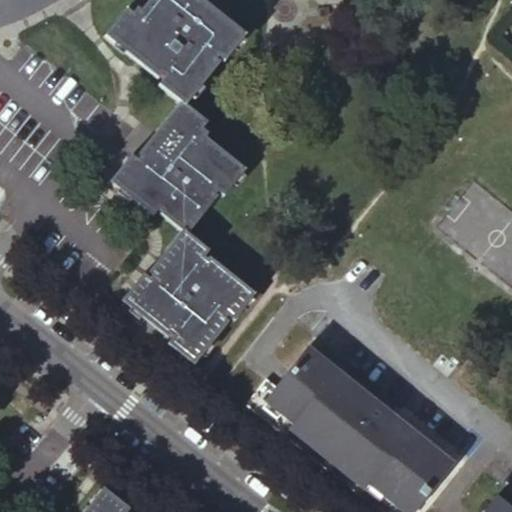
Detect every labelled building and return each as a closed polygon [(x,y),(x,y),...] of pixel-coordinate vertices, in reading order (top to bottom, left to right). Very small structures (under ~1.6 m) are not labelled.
[(156,87),(178,104),(181,107),(214,65),(211,62),(214,57),(221,62),(240,37),(196,2),(194,5),(190,2),(190,0),(150,0),(138,16),(134,12),(130,17),(123,13),(104,38),(156,79),(157,77),(162,80),(156,87)] [(495,37),(503,43),(511,33),(503,27),(495,37)] [(181,107),(178,104),(137,157),(139,158),(135,163),(128,158),(109,183),(151,215),(155,209),(160,213),(158,215),(180,232),(183,234),(212,198),(210,196),(214,191),(221,196),(241,171),(200,139),(203,135),(197,131),(203,124),(181,107)] [(205,252),(183,234),(180,232),(147,274),(151,277),(148,282),(141,276),(121,302),(166,336),(167,334),(172,338),(167,345),(192,364),(224,323),(220,320),(224,315),(231,320),(251,295),(206,260),(204,263),(200,259),(205,252)] [(268,383),(257,397),(287,421),(285,423),(309,443),(311,440),(330,455),(328,458),(362,485),(365,481),(403,511),(407,511),(447,462),(299,344),(276,373),(268,383)] [(258,375),(239,400),(379,511),(403,511),(365,481),(362,485),(328,458),(330,455),(311,440),(309,443),(285,423),(287,421),(257,397),(268,383),(258,375)] [(124,511),(126,510),(101,490),(83,511),(124,511)] [(479,511),(509,511),(491,497),(479,511)]
